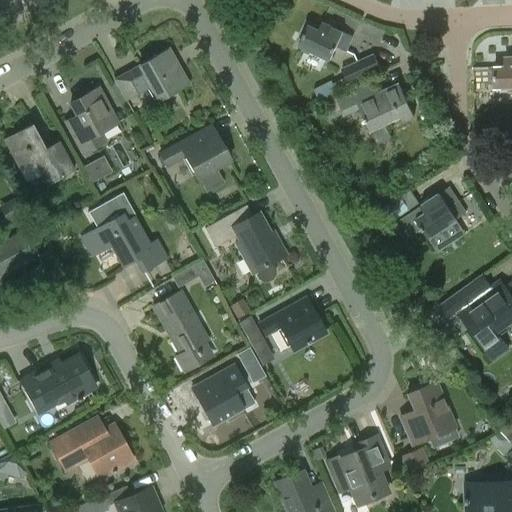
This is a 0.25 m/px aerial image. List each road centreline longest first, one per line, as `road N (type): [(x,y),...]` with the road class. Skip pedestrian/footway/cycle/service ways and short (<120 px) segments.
road 1 (residential): [(201,483),(371,389),(381,354),(179,0)]
road 2 (residential): [(456,14),(457,95),(470,139),(511,199)]
road 3 (residential): [(153,0),(0,81)]
road 4 (residential): [(111,337),(201,483)]
road 5 (residential): [(0,340),(85,319),(111,337)]
